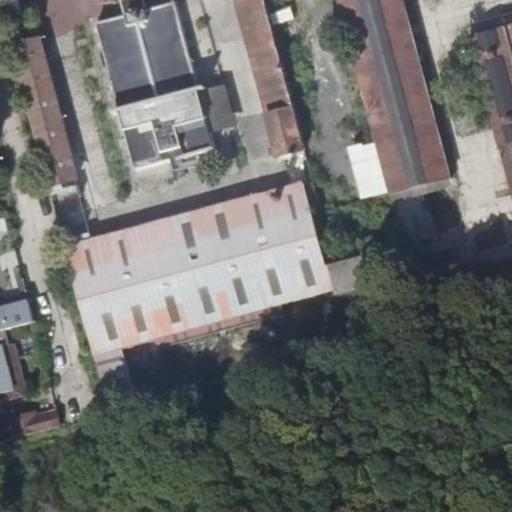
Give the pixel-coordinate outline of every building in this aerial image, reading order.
[(25,17),(20,0),(0,0),(6,22),(25,17)] [(304,149),(264,0),(236,0),(278,156),(304,149)] [(447,181),(399,0),(339,0),(391,195),(447,181)] [(211,151),(173,6),(142,15),(139,3),(122,8),(125,19),(95,27),(134,172),(211,151)] [(511,18),(468,30),(472,42),(511,31),(511,18)] [(30,29),(27,19),(7,25),(10,34),(30,29)] [(511,31),(472,42),(511,197),(511,31)] [(77,179),(41,41),(13,48),(50,187),(77,179)] [(395,210),(451,196),(447,181),(391,195),(395,210)] [(335,294),(408,275),(400,243),(376,249),(373,239),(352,244),(355,255),(327,263),(308,195),(69,260),(97,363),(337,301),(335,294)] [(0,218),(0,235),(10,233),(6,218),(0,218)] [(485,303),(511,296),(511,265),(478,275),(485,303)] [(26,284),(0,291),(0,305),(30,297),(26,284)] [(34,323),(30,304),(0,311),(0,331),(3,331),(34,323)] [(294,365),(281,319),(157,352),(170,399),(294,365)] [(0,393),(12,391),(2,347),(7,346),(3,331),(0,331),(0,393)] [(170,399),(157,352),(98,368),(111,415),(170,399)] [(53,430),(49,415),(37,418),(36,415),(12,421),(17,440),(53,430)]
